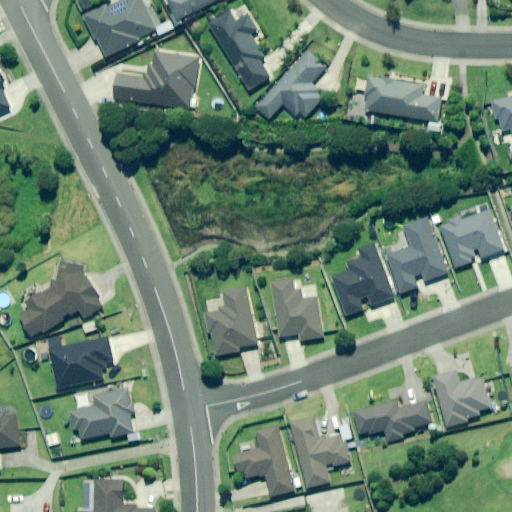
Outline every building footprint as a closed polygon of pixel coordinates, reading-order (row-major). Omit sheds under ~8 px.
[(157,31),(142,0),(123,0),(86,18),(97,42),(101,40),(109,57),(142,41),(141,38),(157,31)] [(169,0),(179,20),(219,0),(169,0)] [(238,23),(232,12),(211,25),(252,91),(273,78),(262,61),(266,58),(253,36),(260,32),(250,15),(238,23)] [(329,66),(311,51),(288,77),(286,76),(259,107),(273,119),(285,105),(298,116),(301,112),(309,119),(328,97),(319,89),(313,84),(329,66)] [(143,73),(142,78),(118,75),(115,100),(191,110),(198,59),(157,53),(155,66),(149,65),(147,73),(143,73)] [(0,113),(12,108),(1,84),(5,82),(0,70),(0,113)] [(426,85),(371,78),(367,111),(408,116),(407,118),(441,123),(444,99),(424,97),(426,85)] [(511,98),(493,103),(496,119),(500,118),(503,133),(511,130),(511,98)] [(505,252),(491,211),(467,220),(466,217),(443,225),(457,268),(505,252)] [(448,275),(430,220),(405,228),(412,249),(390,256),(403,294),(419,289),(416,278),(426,275),(428,282),(448,275)] [(395,297),(376,245),(362,250),(365,259),(352,264),(355,272),(337,278),(351,316),(365,311),(361,301),(371,297),(374,305),(395,297)] [(104,308),(79,261),(61,270),(64,277),(51,284),(54,288),(25,303),(29,311),(20,316),(31,337),(81,312),(84,318),(104,308)] [(296,291),(295,282),(274,286),(283,339),(301,335),(302,341),(325,337),(319,299),(305,301),(303,290),(296,291)] [(258,346),(249,288),(226,292),(229,311),(207,315),(210,333),(212,333),(216,356),(240,352),(240,349),(258,346)] [(104,382),(102,370),(108,369),(107,363),(114,362),(109,338),(51,350),(59,391),(104,382)] [(460,383),(457,372),(435,378),(447,427),(481,418),(479,411),(490,408),(482,378),(460,383)] [(135,415),(129,389),(93,398),(95,407),(70,413),(74,430),(80,428),(83,439),(112,432),(113,438),(134,432),(130,416),(135,415)] [(401,409),(399,401),(354,412),(360,436),(386,430),(389,443),(403,439),(401,431),(433,424),(428,403),(401,409)] [(0,417),(0,449),(23,446),(19,416),(0,417)] [(321,441),(315,418),(293,424),(309,488),(332,482),(328,468),(351,462),(344,435),(321,441)] [(295,491),(280,428),(258,433),(262,450),(236,456),(240,473),(247,472),(249,479),(267,474),(272,497),(295,491)] [(155,511),(156,510),(138,509),(138,506),(124,506),(125,482),(95,481),(95,484),(93,511),(155,511)]
